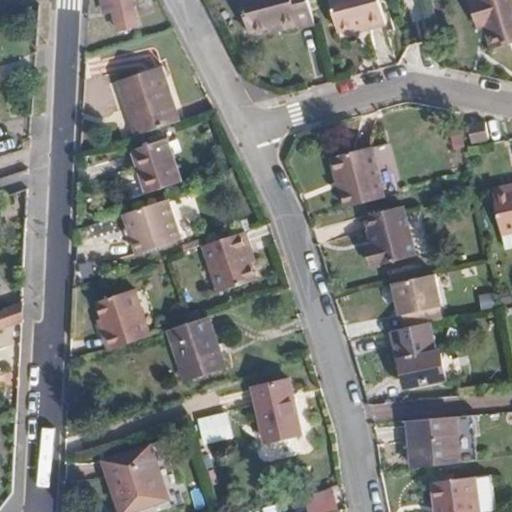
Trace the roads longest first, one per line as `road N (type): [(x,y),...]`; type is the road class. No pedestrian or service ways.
road 1 (residential): [(69,0),(40,511)]
road 2 (residential): [(247,129),(333,349),(367,511)]
road 3 (residential): [(247,129),(409,86),(511,103)]
road 4 (residential): [(179,0),(247,129)]
